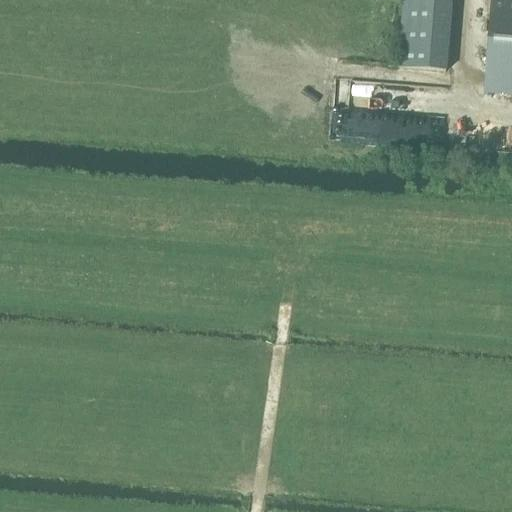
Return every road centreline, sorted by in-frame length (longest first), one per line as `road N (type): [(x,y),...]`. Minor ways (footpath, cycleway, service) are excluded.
road 1 (track): [(64,275),(285,304),(511,320)]
road 2 (track): [(285,304),(255,511)]
road 3 (track): [(511,113),(463,109),(455,84),(462,0)]
